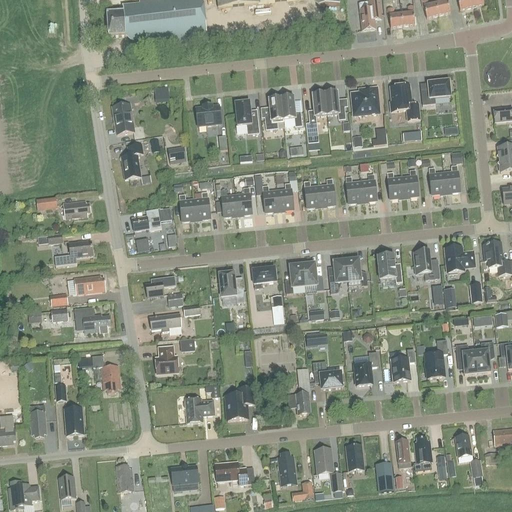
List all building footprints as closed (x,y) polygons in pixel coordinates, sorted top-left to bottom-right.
[(137,48),(206,41),(201,0),(163,0),(139,3),(140,6),(123,8),(124,14),(106,16),(109,39),(125,38),(137,48)] [(216,0),(217,10),(301,1),(300,0),(216,0)] [(300,0),(301,1),(305,1),(313,9),(337,6),(336,0),(300,0)] [(360,5),(359,6),(360,12),(362,33),(375,32),(374,23),(381,22),(379,3),(378,0),(370,0),(370,4),(360,5)] [(441,0),(443,4),(435,6),(438,18),(450,15),(447,4),(448,4),(447,0),(441,0)] [(455,0),(456,2),(457,2),(459,13),(471,10),(469,0),(455,0)] [(469,0),(471,10),(483,7),(481,0),(469,0)] [(426,1),(421,2),(423,10),(426,21),(438,18),(435,6),(428,8),(426,1)] [(408,16),(401,17),(402,29),(415,27),(413,16),(414,16),(414,8),(408,9),(408,16)] [(393,10),(387,11),(388,19),(389,19),(390,30),(402,29),(401,17),(394,17),(393,10)] [(421,94),(422,108),(435,107),(434,101),(450,99),(448,84),(428,86),(428,93),(421,94)] [(410,108),(410,107),(408,88),(391,90),(392,104),(390,105),(391,115),(406,113),(407,124),(419,123),(418,107),(410,108)] [(155,103),(169,102),(168,90),(154,91),(155,103)] [(378,116),(376,92),(366,93),(367,95),(352,97),(354,116),(364,115),(364,116),(372,116),(372,117),(378,116)] [(338,110),(336,98),(336,96),(324,97),(327,118),(338,117),(338,123),(345,122),(344,110),(338,110)] [(309,126),(316,125),(316,119),(327,118),(324,97),(313,98),(314,113),(308,113),(309,126)] [(294,115),(293,103),(292,100),(281,101),(283,121),(283,122),(294,121),(295,130),(302,129),(300,114),(294,115)] [(266,133),(278,131),(277,125),(284,125),(283,122),(283,121),(281,101),(269,102),(271,120),(264,120),(266,133)] [(249,104),(235,106),(237,129),(246,128),(247,138),(259,136),(258,122),(251,123),(249,104)] [(129,107),(113,110),(118,138),(134,135),(129,107)] [(203,111),(196,112),(198,128),(206,128),(207,129),(212,128),(213,127),(221,126),(219,109),(212,110),(212,109),(203,110),(203,111)] [(493,113),(494,125),(511,122),(511,115),(511,111),(493,113)] [(373,149),(386,147),(385,131),(376,132),(377,142),(372,142),(373,149)] [(421,134),(412,135),(413,144),(422,143),(421,134)] [(219,139),(220,153),(227,152),(226,139),(219,139)] [(353,140),(354,150),(362,149),(361,139),(353,140)] [(498,163),(511,161),(511,142),(507,143),(507,149),(497,150),(498,163)] [(170,150),(173,165),(191,162),(188,146),(170,150)] [(137,158),(143,157),(141,148),(127,150),(128,159),(121,160),(124,183),(140,180),(137,158)] [(298,160),(297,148),(288,149),(290,160),(298,160)] [(461,155),(451,156),(452,167),(462,166),(461,155)] [(511,161),(498,163),(500,175),(510,174),(510,180),(511,179),(511,161)] [(443,176),(445,197),(460,195),(457,169),(451,169),(451,175),(443,176)] [(445,197),(443,176),(435,176),(434,171),(428,172),(431,198),(445,197)] [(402,180),(404,201),(418,200),(415,173),(409,174),(410,179),(402,180)] [(404,201),(402,180),(393,181),(393,175),(387,176),(390,203),(404,201)] [(153,176),(144,178),(145,185),(155,183),(153,176)] [(362,205),(370,205),(376,204),(373,177),(368,178),(368,183),(360,184),(362,205)] [(261,178),(254,179),(255,190),(262,189),(261,178)] [(352,185),(351,180),(345,180),(348,207),(362,205),(360,184),(352,185)] [(321,210),(333,209),(335,208),(332,182),(326,182),(327,188),(318,189),(321,210)] [(321,210),(318,189),(310,190),(309,184),(304,185),(306,211),(321,210)] [(277,193),(279,214),(293,213),(290,186),(284,187),(285,192),(277,193)] [(220,194),(220,187),(215,187),(216,200),(221,199),(223,220),(237,219),(235,198),(227,198),(226,193),(220,194)] [(279,214),(277,193),(268,194),(268,189),(262,189),(265,216),(279,214)] [(235,198),(237,219),(252,217),(249,191),(243,191),(243,197),(235,198)] [(511,191),(502,192),(503,207),(511,206),(511,191)] [(196,223),(203,222),(210,222),(207,195),(201,196),(202,201),(193,202),(196,223)] [(185,203),(185,197),(179,198),(182,225),(196,223),(193,202),(185,203)] [(56,199),(36,202),(37,213),(57,211),(56,199)] [(87,215),(90,214),(89,205),(86,205),(86,203),(63,205),(65,221),(87,219),(87,215)] [(133,234),(148,232),(149,234),(161,232),(158,212),(145,214),(146,219),(131,222),(133,234)] [(62,237),(47,239),(48,246),(62,245),(62,237)] [(147,241),(136,243),(137,255),(149,253),(147,241)] [(91,244),(68,247),(70,259),(54,261),(55,270),(77,267),(76,261),(92,259),(91,244)] [(501,246),(483,248),(484,264),(487,264),(488,271),(498,270),(499,279),(509,278),(508,264),(502,265),(501,246)] [(461,257),(461,251),(460,250),(445,252),(447,275),(463,274),(463,271),(474,269),(472,255),(461,257)] [(429,268),(428,254),(428,253),(419,254),(419,256),(413,256),(415,277),(424,276),(425,283),(439,282),(437,267),(429,268)] [(394,268),(393,258),(391,259),(377,260),(379,282),(395,281),(395,282),(395,284),(395,286),(402,285),(401,277),(400,273),(395,273),(394,268)] [(359,276),(358,262),(345,263),(347,285),(348,289),(360,288),(360,289),(367,289),(366,275),(359,276)] [(330,297),(331,297),(337,297),(341,285),(347,285),(345,263),(333,265),(335,278),(328,279),(330,297)] [(316,280),(314,267),(302,268),(304,289),(316,288),(316,294),(323,293),(322,280),(316,280)] [(286,297),(293,296),(293,290),(304,289),(302,268),(290,269),(291,283),(285,283),(286,297)] [(254,292),(263,291),(262,286),(276,285),(274,271),(252,273),(254,292)] [(235,292),(235,291),(233,275),(218,277),(221,300),(236,299),(237,306),(244,305),(243,291),(235,292)] [(103,281),(100,281),(100,278),(75,281),(76,296),(102,294),(101,291),(105,290),(103,281)] [(163,289),(176,287),(175,280),(150,283),(150,287),(145,288),(147,300),(164,298),(163,289)] [(470,309),(482,308),(480,290),(468,291),(470,309)] [(488,290),(484,290),(485,305),(495,304),(495,299),(489,299),(488,290)] [(182,296),(167,297),(169,308),(184,306),(182,296)] [(50,299),(51,309),(68,307),(67,297),(50,299)] [(281,299),(272,300),(274,310),(282,309),(281,299)] [(199,309),(183,311),(184,319),(200,317),(199,309)] [(93,310),(74,312),(75,323),(83,322),(84,333),(84,335),(98,334),(99,336),(106,335),(106,329),(110,328),(109,319),(101,320),(101,317),(94,318),(93,310)] [(52,324),(68,323),(67,311),(51,313),(52,324)] [(340,320),(339,312),(330,313),(331,321),(340,320)] [(32,313),(32,324),(44,324),(45,314),(32,313)] [(504,329),(503,323),(507,323),(507,316),(495,317),(496,330),(504,329)] [(151,334),(161,332),(162,335),(168,334),(168,331),(181,330),(179,317),(149,321),(151,334)] [(352,343),(351,334),(343,335),(344,344),(352,343)] [(326,337),(307,339),(308,349),(327,347),(326,337)] [(180,355),(194,354),(193,342),(180,343),(180,355)] [(425,357),(427,381),(444,379),(442,357),(448,357),(446,343),(436,344),(438,356),(425,357)] [(474,353),(477,376),(490,375),(488,361),(495,360),(493,345),(481,346),(481,352),(474,353)] [(511,351),(507,352),(506,346),(500,346),(501,360),(507,359),(509,373),(511,372),(511,351)] [(424,348),(417,349),(418,358),(425,357),(424,348)] [(474,353),(468,354),(468,348),(456,349),(457,364),(464,364),(465,377),(477,376),(474,353)] [(173,361),(172,351),(159,352),(160,362),(155,362),(156,377),(178,375),(176,360),(173,361)] [(393,385),(410,383),(408,366),(415,365),(414,352),(406,353),(407,361),(391,363),(393,385)] [(354,368),(356,389),(372,387),(370,370),(378,369),(377,355),(368,355),(370,366),(354,368)] [(92,364),(93,370),(100,369),(102,393),(106,393),(107,397),(117,396),(117,393),(121,392),(119,367),(104,369),(102,358),(78,360),(78,365),(92,364)] [(313,366),(312,366),(313,374),(314,387),(320,386),(321,393),(342,391),(341,385),(343,385),(343,378),(340,378),(340,376),(327,377),(327,372),(326,364),(313,366)] [(297,418),(311,417),(308,395),(310,394),(308,372),(297,373),(299,397),(295,398),(297,418)] [(285,391),(292,390),(291,381),(284,382),(285,391)] [(66,388),(55,389),(57,405),(67,404),(66,388)] [(227,424),(247,422),(246,408),(254,408),(252,391),(236,392),(237,398),(225,399),(227,424)] [(201,402),(184,403),(185,405),(183,406),(184,410),(185,412),(186,427),(202,426),(202,420),(214,419),(213,404),(201,405),(201,402)] [(44,408),(29,409),(29,416),(30,416),(31,438),(34,438),(34,441),(43,440),(43,437),(46,437),(44,408)] [(65,439),(83,438),(81,411),(63,412),(65,439)] [(13,418),(0,419),(0,426),(0,430),(5,429),(5,432),(13,431),(13,429),(14,428),(13,418)] [(5,432),(0,432),(0,447),(13,447),(13,444),(16,443),(14,431),(13,431),(5,432)] [(494,449),(511,446),(511,431),(493,433),(494,449)] [(454,441),(458,461),(472,458),(469,439),(454,441)] [(417,445),(414,446),(416,467),(430,465),(432,465),(430,444),(426,444),(426,441),(416,442),(417,445)] [(408,465),(410,465),(407,443),(395,445),(398,467),(402,466),(402,470),(408,469),(408,465)] [(364,473),(361,452),(358,452),(358,448),(345,450),(348,475),(364,473)] [(314,454),(316,478),(333,476),(331,452),(314,454)] [(293,459),(290,459),(289,456),(279,457),(280,461),(277,461),(279,482),(282,482),(283,488),(293,487),(292,481),(295,480),(294,473),(295,472),(295,469),(294,468),(293,459)] [(438,470),(437,471),(438,482),(446,481),(445,470),(444,462),(437,463),(438,470)] [(480,463),(469,465),(471,481),(473,480),(475,488),(483,487),(481,479),(482,479),(480,463)] [(237,465),(215,467),(216,485),(238,483),(239,489),(247,488),(247,487),(255,486),(253,470),(245,471),(238,472),(237,465)] [(391,465),(378,467),(381,495),(394,493),(391,465)] [(416,466),(414,466),(414,474),(431,472),(430,465),(416,467),(416,466)] [(119,495),(133,493),(131,470),(128,471),(128,468),(119,468),(120,471),(116,471),(119,495)] [(180,470),(172,471),(173,487),(198,484),(196,468),(188,469),(180,469),(180,470)] [(341,476),(331,477),(333,496),(343,494),(341,476)] [(59,481),(60,496),(61,502),(77,500),(75,479),(59,481)] [(8,491),(9,496),(10,511),(12,511),(24,511),(23,508),(32,507),(31,502),(40,501),(39,489),(30,489),(30,486),(22,487),(21,483),(10,484),(10,490),(8,491)] [(303,494),(292,496),(293,503),(304,502),(313,500),(312,489),(311,485),(302,486),(303,494)] [(223,499),(214,500),(215,511),(225,511),(223,499)] [(271,502),(264,503),(265,511),(272,510),(271,502)]
